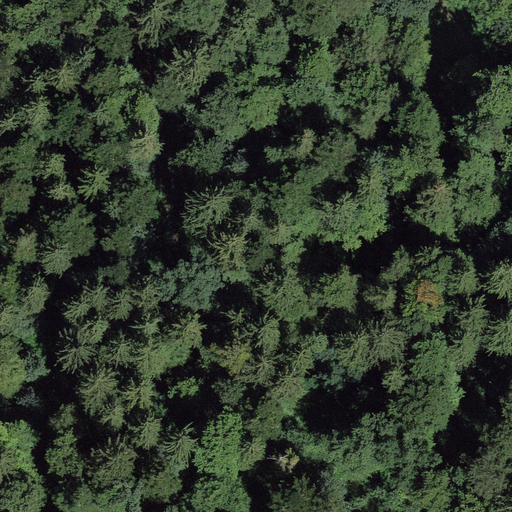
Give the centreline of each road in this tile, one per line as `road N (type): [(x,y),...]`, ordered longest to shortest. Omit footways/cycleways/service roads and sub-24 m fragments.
road 1 (track): [(214,511),(164,302),(126,0)]
road 2 (track): [(432,0),(511,122)]
